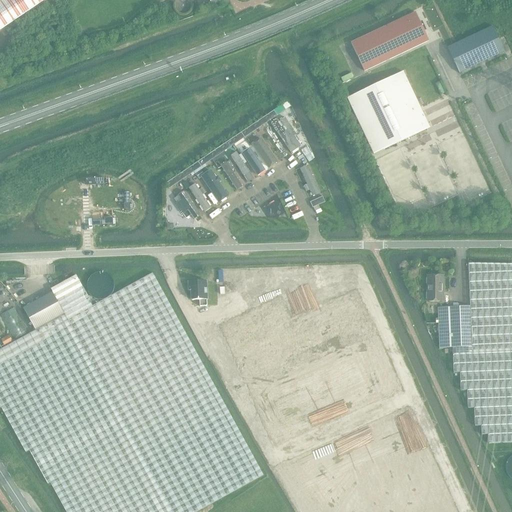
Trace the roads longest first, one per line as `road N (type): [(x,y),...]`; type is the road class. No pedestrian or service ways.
road 1 (secondary): [(0,126),(327,0)]
road 2 (unclassified): [(227,247),(0,257)]
road 3 (track): [(371,244),(281,47)]
road 4 (track): [(281,47),(263,47),(255,78),(206,103),(186,134),(132,172)]
road 5 (residential): [(227,247),(213,217),(286,167),(320,245)]
road 6 (unclassified): [(511,244),(320,245)]
